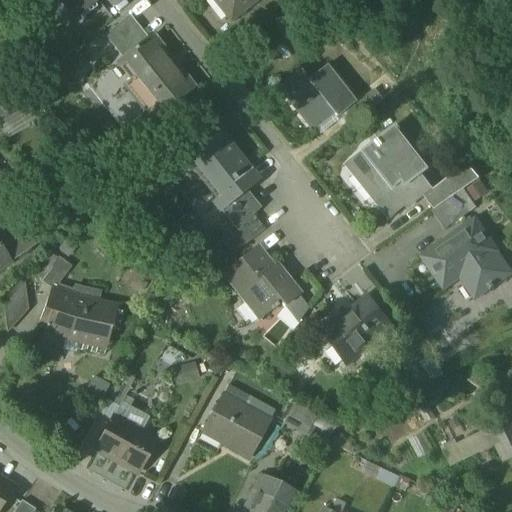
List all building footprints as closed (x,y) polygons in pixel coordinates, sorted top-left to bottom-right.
[(66,0),(74,10),(86,0),(89,0),(93,4),(97,0),(66,0)] [(89,0),(86,0),(74,10),(82,20),(97,8),(93,4),(89,0)] [(214,0),(231,21),(257,0),(214,0)] [(146,43),(128,19),(106,36),(124,60),(129,56),(146,43)] [(166,55),(152,38),(146,43),(129,56),(142,73),(125,87),(145,112),(152,121),(190,90),(164,57),(166,55)] [(124,60),(89,88),(122,130),(145,112),(125,87),(142,73),(129,56),(124,60)] [(324,69),(308,81),(300,71),(279,88),(314,132),(333,117),(335,119),(353,105),(324,69)] [(28,105),(0,120),(0,122),(9,138),(37,122),(28,105)] [(426,169),(395,129),(375,145),(374,143),(371,146),(372,147),(364,153),(370,161),(354,174),(388,218),(419,195),(421,197),(431,189),(419,174),(426,169)] [(256,182),(220,136),(191,158),(222,199),(215,204),(219,210),(240,194),(256,182)] [(470,167),(431,196),(440,208),(457,196),(480,179),(470,167)] [(240,194),(219,210),(237,233),(249,221),(256,214),(240,194)] [(440,208),(432,213),(444,231),(469,214),(457,196),(440,208)] [(35,221),(0,245),(0,246),(11,263),(47,238),(35,221)] [(237,233),(216,254),(224,263),(260,235),(249,221),(237,233)] [(498,255),(475,222),(423,258),(444,289),(460,278),(475,299),(509,275),(496,257),(498,255)] [(0,270),(11,263),(0,246),(0,270)] [(299,297),(276,268),(272,271),(255,250),(227,272),(249,301),(246,304),(259,321),(272,311),(273,312),(278,308),(277,307),(281,304),(284,309),(299,297)] [(70,268),(59,259),(42,282),(54,291),(70,268)] [(24,285),(4,307),(7,332),(27,310),(24,285)] [(78,299),(58,292),(51,312),(44,309),(38,327),(45,329),(40,343),(60,350),(73,353),(77,350),(105,356),(116,307),(78,299)] [(351,323),(347,318),(346,316),(321,336),(345,366),(363,352),(360,348),(373,338),(376,342),(393,328),(368,298),(367,299),(372,306),(351,323)] [(33,403),(59,412),(67,386),(41,378),(33,403)] [(104,397),(108,381),(93,378),(89,394),(104,397)] [(270,422),(222,396),(201,433),(203,434),(204,432),(221,441),(219,443),(250,459),(270,422)] [(155,442),(113,419),(94,453),(110,462),(111,460),(137,474),(155,442)] [(511,432),(507,422),(494,428),(502,444),(511,439),(511,432)] [(511,439),(502,444),(510,461),(511,460),(511,439)] [(284,511),(293,493),(263,478),(255,484),(240,511),(284,511)] [(0,507),(12,489),(0,481),(0,507)] [(34,511),(35,511),(21,502),(14,511),(34,511)]
